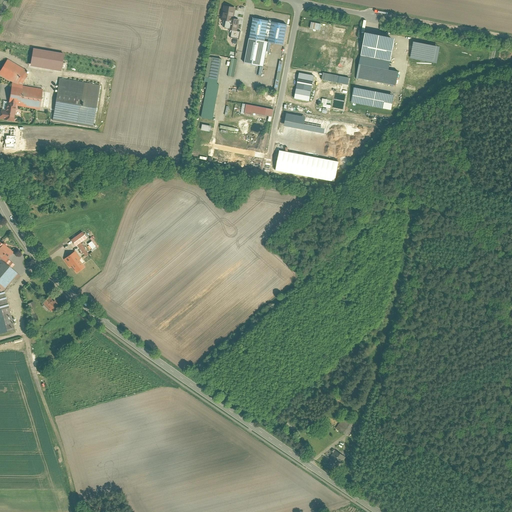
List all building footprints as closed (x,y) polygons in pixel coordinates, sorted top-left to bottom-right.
[(235,8),(223,6),(220,21),(228,22),(226,30),(237,32),(239,20),(233,19),(235,8)] [(287,25),(252,18),(248,39),(268,43),(283,46),(287,25)] [(321,24),(311,22),(310,29),(320,31),(321,24)] [(332,25),(331,34),(344,35),(344,26),(332,25)] [(394,39),(364,33),(360,56),(390,61),(394,39)] [(263,67),(268,43),(248,39),(244,63),(263,67)] [(440,47),(413,42),(409,59),(436,64),(440,47)] [(37,49),(33,68),(66,73),(69,54),(37,49)] [(221,60),(208,57),(204,78),(217,80),(221,60)] [(233,77),(237,59),(230,58),(227,76),(233,77)] [(26,70),(7,59),(0,71),(0,75),(12,82),(9,104),(7,104),(6,111),(1,110),(0,115),(0,119),(14,122),(16,111),(17,111),(18,106),(40,110),(43,89),(23,86),(23,85),(22,85),(28,75),(26,73),(26,72),(26,70)] [(278,89),(282,61),(278,60),(274,88),(278,89)] [(399,72),(358,64),(355,80),(396,87),(399,72)] [(335,82),(336,75),(322,72),(320,80),(335,82)] [(314,76),(298,73),(293,99),(309,102),(314,76)] [(100,85),(60,79),(52,121),(93,128),(100,85)] [(219,85),(207,83),(200,118),(212,120),(219,85)] [(394,96),(353,88),(350,103),(391,111),(394,96)] [(330,108),(330,105),(326,104),(327,99),(321,98),(320,106),(330,108)] [(273,110),(254,106),(252,113),(272,117),(273,110)] [(16,136),(5,136),(5,148),(16,148),(16,136)] [(73,246),(85,239),(81,232),(69,239),(73,246)] [(87,243),(91,251),(97,248),(92,237),(89,238),(90,241),(87,243)] [(0,255),(6,260),(13,252),(0,240),(0,255)] [(80,244),(78,246),(85,256),(88,254),(80,244)] [(80,260),(75,252),(64,259),(70,268),(72,266),(77,274),(84,268),(79,261),(80,260)] [(0,290),(1,291),(14,276),(18,279),(21,275),(1,258),(0,259),(0,290)] [(5,291),(0,292),(0,333),(16,329),(5,291)] [(57,306),(49,298),(43,303),(51,312),(57,306)] [(355,423),(345,417),(337,428),(348,435),(355,423)] [(345,457),(336,451),(328,463),(335,468),(339,463),(340,464),(345,457)]
